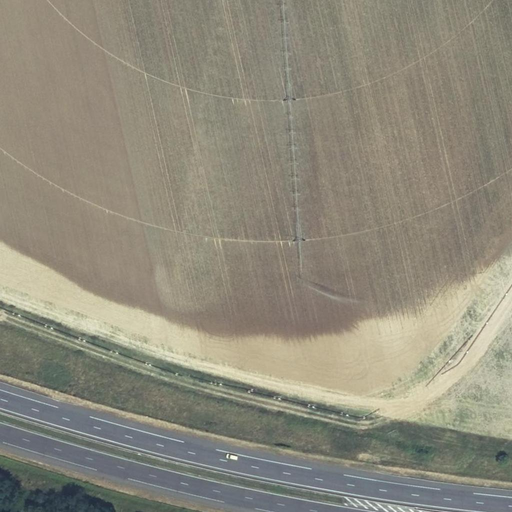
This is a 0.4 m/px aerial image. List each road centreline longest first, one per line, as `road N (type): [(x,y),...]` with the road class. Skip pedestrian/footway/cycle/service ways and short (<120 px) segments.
road 1 (motorway): [(511,506),(215,459),(0,398)]
road 2 (motorway): [(0,432),(149,476),(319,511)]
